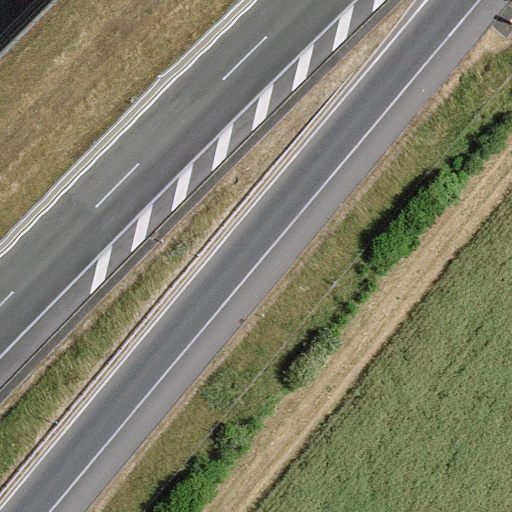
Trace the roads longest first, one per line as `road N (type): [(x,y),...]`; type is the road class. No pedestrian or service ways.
road 1 (motorway): [(35,511),(459,0)]
road 2 (motorway): [(0,309),(307,0)]
road 3 (motorway): [(155,0),(0,162)]
